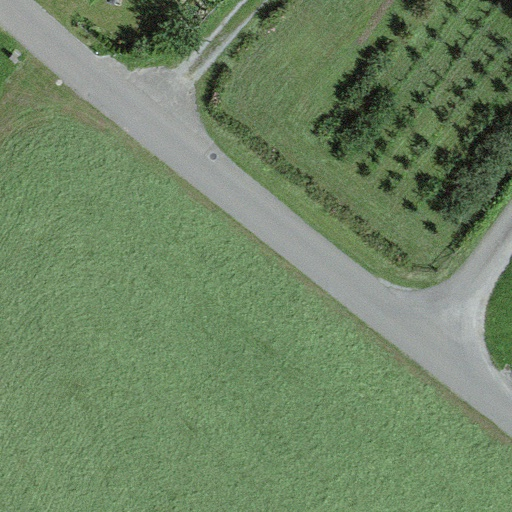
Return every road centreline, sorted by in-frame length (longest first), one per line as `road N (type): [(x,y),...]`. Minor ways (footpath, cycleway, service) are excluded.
road 1 (unclassified): [(511,412),(152,132),(0,2)]
road 2 (track): [(266,0),(152,132)]
